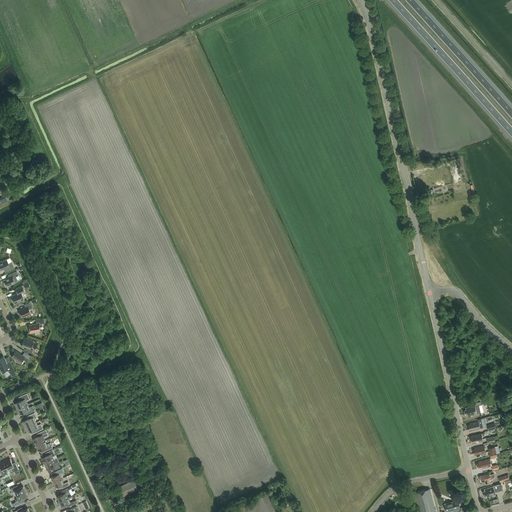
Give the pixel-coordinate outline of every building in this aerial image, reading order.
[(428,177),(427,171),(420,172),(421,178),(417,179),(419,188),(426,186),(427,188),(431,187),(431,185),(432,185),(431,176),(428,177)] [(0,270),(7,267),(8,271),(15,268),(12,262),(8,263),(6,259),(0,262),(0,270)] [(6,286),(15,282),(17,281),(17,280),(15,275),(18,274),(16,271),(8,275),(9,277),(3,280),(6,286)] [(14,304),(24,299),(21,293),(24,292),(22,287),(16,290),(17,293),(10,296),(14,304)] [(25,315),(30,313),(29,309),(32,308),(30,302),(24,305),(25,308),(19,311),(19,312),(18,313),(19,315),(20,316),(21,315),(21,317),(22,316),(23,317),(25,316),(25,315)] [(29,325),(30,333),(35,333),(34,331),(40,330),(39,324),(44,323),(44,319),(36,320),(36,323),(29,325)] [(26,348),(25,351),(32,353),(33,350),(30,349),(33,340),(24,337),(21,346),(26,348)] [(15,350),(11,357),(20,363),(24,357),(28,359),(30,356),(25,352),(22,355),(15,350)] [(9,370),(10,374),(15,372),(10,362),(6,363),(3,356),(0,357),(0,368),(1,370),(7,367),(9,370)] [(17,409),(28,404),(26,401),(30,399),(27,393),(19,397),(20,401),(15,403),(17,409)] [(28,404),(17,409),(20,414),(25,412),(27,414),(35,411),(33,406),(29,407),(28,404)] [(479,405),(475,406),(465,408),(466,410),(465,410),(466,414),(467,414),(468,417),(471,416),(470,415),(481,412),(481,411),(481,410),(480,410),(479,405)] [(25,427),(36,422),(34,419),(37,418),(35,413),(27,416),(28,419),(23,421),(25,427)] [(471,431),(483,428),(481,420),(469,423),(470,425),(468,425),(469,430),(471,429),(471,431)] [(34,430),(35,433),(43,429),(41,424),(37,425),(36,422),(25,427),(28,432),(34,430)] [(36,445),(45,441),(44,437),(48,435),(46,430),(37,434),(38,437),(33,439),(36,445)] [(482,435),(485,435),(484,433),(471,436),(472,443),(483,440),(482,435)] [(47,444),(45,441),(36,445),(39,451),(43,449),(45,451),(53,448),(50,443),(47,444)] [(486,452),(484,445),(475,447),(475,449),(474,449),(475,454),(476,453),(476,455),(486,452)] [(490,454),(500,451),(498,446),(488,448),(490,454)] [(45,464),(54,460),(52,456),(55,455),(52,450),(45,453),(47,456),(42,458),(45,464)] [(480,468),(492,466),(490,458),(478,461),(478,463),(477,463),(478,467),(479,467),(480,468)] [(14,472),(18,470),(16,464),(13,465),(10,459),(5,461),(9,469),(11,468),(12,471),(14,472)] [(45,464),(46,467),(47,470),(52,468),(53,470),(60,467),(58,462),(55,463),(54,460),(45,464)] [(4,472),(9,469),(5,461),(0,463),(3,469),(0,471),(3,477),(6,475),(4,472)] [(53,482),(62,478),(59,474),(64,472),(62,469),(55,472),(57,475),(51,477),(53,482)] [(480,477),(480,479),(481,479),(482,481),(485,481),(485,483),(492,482),(490,473),(480,476),(480,477)] [(62,478),(53,482),(55,487),(61,485),(63,488),(69,485),(68,481),(64,483),(62,478)] [(117,487),(122,497),(141,489),(136,479),(117,487)] [(495,494),(495,492),(503,490),(501,483),(493,486),(484,489),(485,491),(483,491),(484,496),(486,495),(486,497),(495,494)] [(17,495),(25,491),(23,486),(17,489),(16,486),(10,489),(12,494),(15,492),(17,495)] [(60,501),(68,497),(67,495),(70,493),(68,488),(62,491),(64,494),(57,496),(60,501)] [(417,506),(418,511),(435,511),(430,488),(409,493),(413,507),(417,506)] [(13,506),(23,502),(22,499),(28,496),(25,491),(17,495),(18,498),(15,499),(16,501),(12,503),(13,506)] [(62,506),(68,504),(69,507),(76,504),(75,500),(71,502),(68,497),(60,501),(62,506)] [(446,511),(460,508),(458,499),(444,503),(446,511)]
